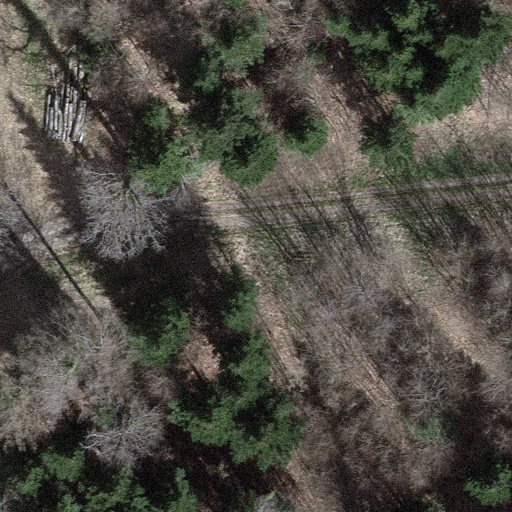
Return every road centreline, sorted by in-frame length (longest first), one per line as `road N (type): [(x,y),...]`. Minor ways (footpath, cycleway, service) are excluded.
road 1 (track): [(0,234),(511,181)]
road 2 (track): [(0,223),(14,173),(11,0)]
